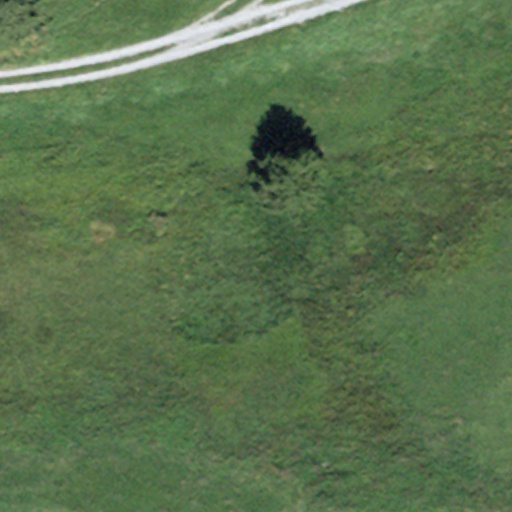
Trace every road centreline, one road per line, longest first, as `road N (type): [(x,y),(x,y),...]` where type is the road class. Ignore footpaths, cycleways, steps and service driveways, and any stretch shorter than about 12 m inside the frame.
road 1 (track): [(0,83),(126,69),(354,0)]
road 2 (track): [(126,69),(232,0)]
